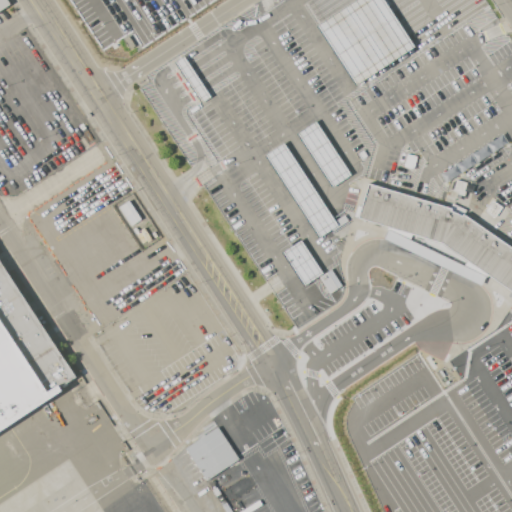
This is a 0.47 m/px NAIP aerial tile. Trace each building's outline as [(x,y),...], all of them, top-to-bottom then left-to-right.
[(0,0),(7,0),(10,4),(0,10),(0,0)] [(368,183),(358,217),(441,243),(511,291),(511,248),(464,214),(462,216),(450,211),(451,209),(368,183)] [(328,229),(332,214),(349,219),(345,234),(328,229)] [(0,264),(76,379),(0,428),(0,264)] [(285,282),(294,276),(300,285),(291,291),(285,282)] [(185,448),(217,427),(238,459),(206,480),(185,448)]
